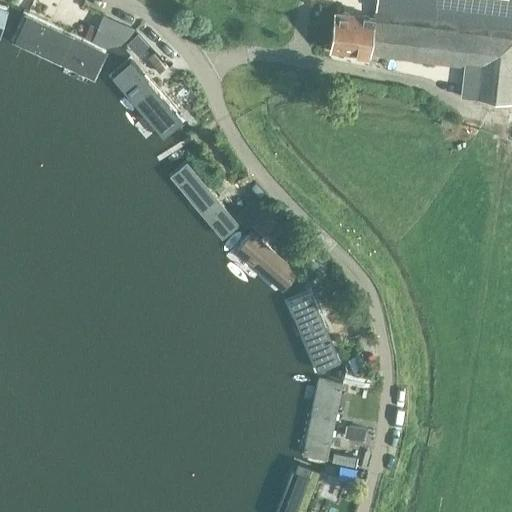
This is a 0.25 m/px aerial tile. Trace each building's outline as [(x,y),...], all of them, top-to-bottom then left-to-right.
[(511,0),(376,0),(375,16),(334,12),(329,48),(462,65),(460,96),(511,102),(511,0)] [(0,38),(10,10),(0,6),(0,38)] [(107,50),(24,13),(11,43),(93,80),(107,50)] [(132,27),(103,15),(92,39),(104,46),(118,42),(132,27)] [(127,53),(110,67),(166,135),(183,121),(129,54),(127,53)] [(189,161),(174,173),(226,237),(241,224),(189,161)] [(261,211),(254,202),(238,215),(245,224),(261,211)] [(272,219),(266,212),(253,222),(262,230),(272,219)] [(255,229),(238,249),(285,288),(302,268),(255,229)] [(311,284),(289,293),(326,378),(348,369),(311,284)] [(367,375),(346,370),(344,381),(365,385),(367,375)] [(343,383),(318,378),(304,456),(329,461),(343,383)] [(366,428),(349,425),(347,437),(364,439),(366,428)] [(301,459),(279,511),(310,511),(327,470),(301,459)] [(359,466),(343,463),(341,475),(356,478),(359,466)]
